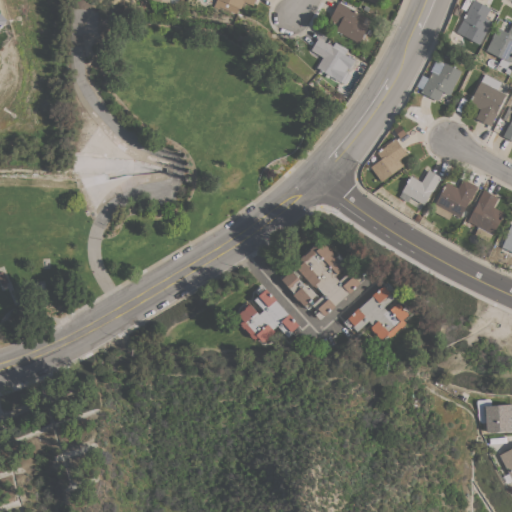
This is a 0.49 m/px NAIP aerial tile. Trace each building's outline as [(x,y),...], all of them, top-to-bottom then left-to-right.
[(255,0),(253,6),(243,2),(241,8),(239,8),(236,14),(214,5),(216,0),(255,0)] [(479,44),(462,35),(469,23),(462,20),(469,9),(468,8),(472,0),(474,0),(490,8),(485,17),(492,21),(479,44)] [(368,26),(367,28),(372,31),(369,35),(364,32),(359,42),(340,32),(339,33),(335,31),(339,24),(329,19),(338,2),(349,7),(349,8),(366,17),(363,24),(368,26)] [(492,38),(491,38),(497,26),(508,31),(511,22),(511,55),(506,68),(498,65),(501,58),(486,50),(492,38)] [(311,49),(318,38),(325,43),(326,42),(332,46),(335,41),(348,49),(345,54),(354,60),(348,69),(347,68),(346,71),(347,71),(346,72),(350,75),(348,80),(345,84),(320,69),(320,70),(316,67),(322,57),(311,49)] [(461,71),(452,90),(450,95),(448,94),(446,99),(440,96),(438,101),(421,92),(425,82),(426,83),(431,72),(434,65),(435,65),(437,60),(444,63),(461,71)] [(496,113),(497,113),(490,126),(484,123),(482,122),(482,121),(475,118),(480,108),(469,103),(480,80),(481,81),(484,74),(501,82),(497,89),(506,94),(496,113)] [(511,140),(502,136),(508,123),(509,124),(510,122),(502,119),(508,107),(511,108),(511,140)] [(386,145),(385,145),(395,138),(406,153),(398,160),(402,166),(381,182),(370,167),(381,159),(376,152),(386,145)] [(410,176),(421,182),(428,170),(441,177),(436,185),(438,187),(435,191),(432,189),(423,204),(401,191),(410,176)] [(457,188),(463,178),(477,186),(470,200),(469,199),(459,218),(451,213),(448,219),(431,210),(446,182),(457,188)] [(477,202),(476,202),(483,189),(498,197),(493,207),(504,213),(488,242),(474,234),(478,227),(467,221),(477,202)] [(511,251),(502,247),(508,233),(507,233),(511,223),(511,251)] [(335,305),(335,306),(324,316),(324,315),(320,318),(314,312),(316,310),(312,305),(307,308),(304,305),(304,306),(298,299),(297,300),(292,295),(294,293),(281,279),(282,279),(281,277),(290,269),(308,289),(310,287),(319,298),(323,294),(317,287),(316,288),(313,286),(296,268),(302,263),(298,259),(303,255),(304,256),(310,250),(309,249),(315,244),(319,248),(324,244),(325,245),(325,244),(329,248),(328,249),(330,251),(331,250),(334,254),(333,254),(335,257),(336,256),(339,260),(338,260),(340,262),(341,262),(344,265),(343,266),(345,267),(335,276),(339,281),(350,271),(355,276),(358,274),(363,280),(359,283),(360,284),(349,294),(349,293),(335,305)] [(384,307),(388,311),(397,302),(398,304),(399,303),(402,307),(402,308),(403,310),(404,309),(408,313),(407,313),(408,315),(403,320),(405,323),(404,323),(405,324),(401,328),(401,327),(394,333),(395,333),(391,336),(389,337),(387,334),(381,339),(380,337),(379,338),(376,335),(377,334),(375,332),(374,333),(371,328),(370,327),(372,325),(368,321),(356,331),(352,327),(350,329),(344,322),(348,318),(347,318),(354,312),(353,312),(358,308),(373,296),(372,295),(376,291),(377,292),(387,282),(393,289),(390,293),(394,298),(384,307)] [(277,325),(272,329),(274,331),(273,333),(270,336),(269,335),(267,337),(268,338),(264,341),(264,340),(262,342),(257,337),(254,339),(253,338),(252,338),(249,335),(250,335),(244,328),(243,329),(241,325),(240,323),(243,320),(238,315),(239,314),(239,313),(242,310),(243,310),(245,309),(244,308),(248,305),(249,305),(250,304),(259,314),(263,310),(254,299),(258,295),(255,291),(263,284),(276,300),(288,314),(298,325),(291,332),(292,333),(287,337),(277,325)] [(511,430),(487,431),(486,422),(483,423),(481,422),(479,421),(478,417),(477,409),(476,403),(476,401),(478,399),(480,399),(482,400),(486,399),(488,398),(490,399),(491,401),(491,403),(491,405),(511,403),(511,430)] [(511,480),(499,455),(511,447),(511,480)]
